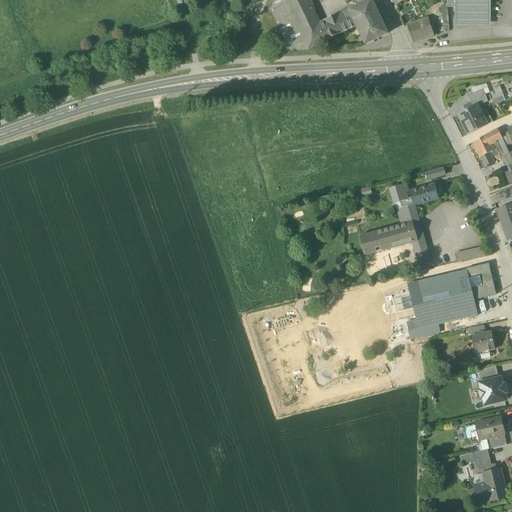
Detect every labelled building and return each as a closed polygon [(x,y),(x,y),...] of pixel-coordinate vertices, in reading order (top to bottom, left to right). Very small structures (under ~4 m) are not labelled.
[(292,51),(307,50),(282,0),(278,0),(273,3),(271,9),(292,51)] [(319,25),(307,1),(306,0),(282,0),(307,50),(357,26),(349,10),(340,15),(339,15),(325,22),(319,25)] [(357,26),(366,45),(388,34),(371,0),(363,4),(349,10),(357,26)] [(456,24),(483,24),(490,17),(490,0),(456,0),(456,8),(456,24)] [(433,18),(442,17),(448,17),(448,8),(448,5),(429,5),(430,20),(433,20),(433,18)] [(408,25),(414,43),(434,36),(428,18),(408,25)] [(500,85),(492,87),(494,94),(490,95),(493,103),(504,100),(500,85)] [(471,103),(472,103),(486,97),(485,95),(483,91),(468,96),(471,103)] [(472,103),(473,108),(477,106),(477,107),(478,107),(488,102),(486,97),(472,103)] [(484,120),(478,107),(477,107),(477,106),(473,108),(470,109),(458,115),(468,135),(487,126),(487,125),(492,122),(490,117),(484,120)] [(241,113),(234,115),(238,127),(245,125),(241,113)] [(505,137),(507,142),(511,141),(507,128),(501,130),(504,138),(505,137)] [(472,143),(480,157),(490,153),(494,150),(492,145),(495,143),(494,142),(497,140),(502,138),(498,130),(472,143)] [(498,146),(502,156),(509,153),(502,138),(497,140),(499,145),(498,146)] [(492,157),(490,153),(480,157),(485,167),(494,162),(492,157)] [(427,174),(428,181),(445,177),(444,170),(427,174)] [(435,184),(410,191),(409,191),(414,206),(439,199),(435,184)] [(409,207),(414,206),(409,191),(410,191),(409,187),(404,188),(404,186),(391,189),(395,204),(400,202),(402,208),(402,209),(409,207)] [(370,187),(361,189),(363,197),(372,195),(370,187)] [(511,205),(497,210),(502,226),(511,222),(511,205)] [(419,242),(413,243),(414,247),(425,243),(414,206),(409,207),(413,222),(419,242)] [(399,215),(402,225),(413,222),(409,207),(402,209),(402,208),(397,210),(399,215)] [(419,242),(413,222),(402,225),(360,238),(365,257),(413,243),(419,242)] [(511,239),(511,222),(502,226),(507,241),(511,239)] [(414,247),(418,258),(428,255),(425,243),(414,247)] [(457,255),(458,262),(486,256),(484,249),(457,255)] [(418,258),(420,265),(430,262),(428,255),(418,258)] [(475,288),(478,300),(496,295),(489,264),(467,269),(467,270),(469,279),(480,277),(482,285),(480,285),(480,287),(475,288)] [(416,320),(418,329),(418,330),(438,325),(478,316),(474,300),(469,279),(467,270),(408,284),(416,320)] [(406,322),(408,331),(418,329),(416,320),(406,322)] [(491,330),(504,327),(503,320),(490,323),(491,330)] [(440,333),(438,325),(418,330),(418,329),(408,331),(410,340),(440,333)] [(466,330),(467,335),(483,331),(482,326),(480,327),(466,330)] [(474,354),(479,352),(488,350),(495,349),(491,332),(470,336),(474,354)] [(478,371),(481,383),(499,379),(496,367),(478,371)] [(502,386),(501,379),(499,379),(481,383),(479,384),(481,391),(479,391),(481,399),(483,398),(484,405),(506,400),(504,393),(506,393),(504,385),(502,386)] [(480,431),(482,440),(486,439),(502,435),(502,434),(500,426),(502,426),(500,418),(476,424),(478,431),(480,431)] [(486,439),(489,450),(506,446),(504,434),(502,434),(502,435),(486,439)] [(487,450),(489,450),(486,439),(482,440),(480,444),(480,446),(482,452),(487,450)] [(473,461),(476,471),(477,471),(492,467),(491,465),(487,450),(482,452),(475,453),(471,454),(473,461)] [(463,464),(473,461),(471,454),(461,457),(463,464)] [(495,464),(491,465),(492,467),(477,471),(483,474),(496,471),(495,464)] [(474,483),(479,504),(507,497),(500,470),(496,471),(483,474),(484,475),(474,477),(475,483),(474,483)]
